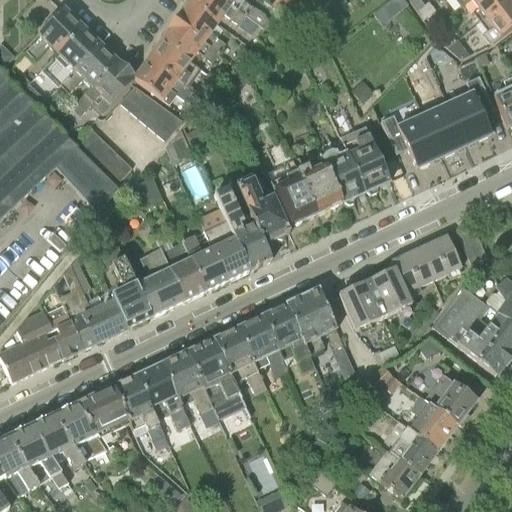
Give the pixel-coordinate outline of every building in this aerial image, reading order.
[(237,29),(245,19),(219,0),(193,0),(188,7),(217,27),(222,18),(237,29)] [(219,0),(245,19),(251,10),(237,0),(219,0)] [(281,16),(288,6),(279,0),(278,0),(272,9),(281,16)] [(424,8),(418,0),(415,0),(410,4),(416,14),(424,8)] [(473,0),(452,0),(461,11),(471,3),(471,2),(473,0)] [(480,26),(510,4),(506,0),(473,0),(471,2),(471,3),(477,11),(472,15),(480,26)] [(397,10),(391,3),(383,10),(389,17),(397,10)] [(429,4),(424,8),(416,14),(423,23),(436,13),(429,4)] [(480,26),(487,35),(482,38),(490,48),(511,31),(511,6),(510,4),(480,26)] [(209,37),(217,27),(188,7),(175,26),(218,56),(224,48),(209,37)] [(83,32),(62,12),(36,38),(39,41),(25,55),(34,64),(48,50),(57,58),(83,32)] [(210,67),(218,56),(175,26),(161,44),(189,64),(195,56),(210,67)] [(60,90),(101,50),(83,32),(57,58),(65,66),(50,80),(60,90)] [(456,45),(455,44),(449,35),(438,44),(447,52),(456,45)] [(456,45),(447,52),(460,62),(469,58),(457,42),(455,44),(456,45)] [(182,74),(189,64),(161,44),(148,63),(191,94),(197,85),(182,74)] [(118,67),(101,50),(60,90),(68,97),(83,83),(91,91),(92,92),(118,67)] [(475,61),(479,71),(489,66),(484,57),(475,61)] [(148,63),(136,80),(136,86),(161,104),(169,108),(176,99),(184,104),(191,94),(148,63)] [(131,79),(118,67),(92,92),(91,91),(70,112),(78,120),(99,99),(109,109),(131,86),(131,79)] [(228,82),(232,93),(249,86),(242,69),(228,82)] [(0,73),(0,196),(13,210),(55,172),(54,171),(76,151),(72,148),(0,76),(0,73)] [(493,100),(507,131),(511,128),(511,80),(511,78),(506,80),(508,84),(502,87),(506,94),(493,100)] [(466,150),(491,139),(482,120),(494,114),(479,81),(466,87),(471,98),(447,109),(466,150)] [(374,98),(361,83),(350,93),(363,108),(374,98)] [(44,103),(28,88),(23,93),(39,108),(44,103)] [(119,106),(128,114),(143,96),(134,90),(119,106)] [(137,122),(152,103),(143,96),(128,114),(137,122)] [(193,109),(198,102),(191,97),(186,104),(193,109)] [(137,122),(146,129),(162,110),(152,103),(137,122)] [(441,162),(466,150),(447,109),(422,120),(441,162)] [(146,129),(155,137),(172,117),(162,110),(146,129)] [(182,124),(172,117),(155,137),(164,145),(182,124)] [(398,130),(393,120),(380,125),(395,159),(407,153),(416,173),(441,162),(422,120),(398,130)] [(205,140),(201,130),(186,137),(192,150),(207,144),(205,140)] [(76,151),(81,156),(97,139),(88,131),(72,148),(76,151)] [(189,156),(180,135),(165,153),(171,164),(189,156)] [(105,147),(97,139),(81,156),(89,164),(105,147)] [(376,191),(389,185),(369,139),(343,150),(364,196),(366,195),(370,199),(376,196),(376,191)] [(114,156),(105,147),(89,164),(97,172),(114,156)] [(354,201),(364,196),(343,150),(342,151),(341,149),(318,160),(320,165),(321,164),(340,207),(344,205),(344,206),(345,207),(346,208),(347,208),(349,209),(350,209),(351,208),(352,208),(353,207),(353,206),(354,205),(354,203),(354,201)] [(118,192),(115,189),(105,180),(97,172),(89,164),(81,156),(76,151),(54,171),(55,172),(97,217),(118,192)] [(122,163),(114,156),(97,172),(105,180),(122,163)] [(122,163),(105,180),(115,189),(131,172),(122,163)] [(292,167),(315,218),(330,212),(334,211),(338,208),(340,207),(321,164),(320,165),(301,173),(297,165),(292,167)] [(301,225),(315,218),(292,167),(286,170),(289,178),(269,187),(289,230),(293,228),(298,228),(301,225)] [(152,181),(137,188),(146,210),(161,203),(152,181)] [(284,239),(288,237),(289,237),(269,192),(257,198),(250,181),(235,188),(235,189),(251,224),(254,229),(255,228),(264,249),(275,243),(276,247),(286,243),(284,239)] [(250,275),(271,264),(264,249),(255,228),(254,229),(251,224),(235,189),(213,199),(225,225),(226,224),(234,241),(250,275)] [(0,196),(0,222),(13,210),(0,196)] [(213,252),(228,285),(250,275),(234,241),(226,224),(225,225),(203,234),(212,253),(213,252)] [(471,228),(456,235),(471,268),(487,261),(471,228)] [(190,241),(181,245),(182,247),(183,246),(191,261),(206,295),(228,285),(213,252),(212,253),(201,258),(199,254),(200,254),(193,239),(190,241)] [(393,273),(338,298),(354,335),(410,309),(404,297),(461,271),(446,240),(390,265),(393,273)] [(136,289),(113,241),(97,248),(107,270),(112,268),(123,293),(111,299),(113,304),(114,304),(127,333),(151,322),(136,289)] [(158,249),(155,245),(150,248),(152,252),(153,255),(159,252),(158,249)] [(162,256),(184,306),(206,295),(191,261),(183,246),(182,247),(169,253),(162,256)] [(136,289),(151,322),(184,306),(162,256),(160,253),(153,257),(147,260),(156,279),(136,289)] [(498,269),(494,260),(487,263),(492,272),(498,269)] [(91,303),(86,292),(90,291),(76,263),(70,271),(86,305),(91,303)] [(81,319),(91,315),(86,305),(70,271),(63,279),(70,296),(58,302),(62,310),(83,354),(107,342),(101,330),(89,335),(81,319)] [(487,311),(511,330),(511,285),(506,281),(495,289),(498,293),(496,296),(491,297),(486,304),(487,311)] [(460,292),(432,331),(495,379),(503,368),(506,370),(511,362),(511,359),(511,356),(511,330),(487,311),(460,292)] [(343,347),(318,294),(287,309),(304,349),(308,358),(324,351),(320,341),(326,338),(332,352),(343,347)] [(102,309),(91,315),(81,319),(89,335),(101,330),(107,342),(127,333),(114,304),(113,304),(102,309)] [(313,371),(308,359),(308,358),(304,349),(287,309),(263,320),(282,364),(294,358),(302,377),(313,371)] [(62,310),(44,319),(48,327),(52,325),(56,333),(61,344),(55,347),(63,363),(83,354),(62,310)] [(431,310),(412,336),(419,342),(438,315),(431,310)] [(44,319),(42,316),(25,325),(27,330),(15,336),(21,348),(0,358),(0,364),(11,388),(43,373),(30,346),(48,337),(56,333),(52,325),(48,327),(44,319)] [(257,374),(268,368),(273,380),(286,374),(282,364),(263,320),(237,332),(254,367),(257,374)] [(265,394),(255,374),(257,374),(254,367),(237,332),(213,344),(233,387),(245,381),(254,399),(265,394)] [(30,346),(43,373),(63,363),(55,347),(61,344),(56,333),(48,337),(30,346)] [(428,343),(418,351),(426,362),(443,354),(428,343)] [(186,356),(208,403),(221,397),(236,426),(248,420),(232,387),(233,387),(213,344),(186,356)] [(394,349),(379,356),(384,367),(399,360),(394,349)] [(181,409),(191,404),(198,418),(211,411),(207,404),(208,403),(186,356),(161,368),(181,409)] [(150,410),(153,409),(159,420),(168,416),(176,434),(188,428),(180,410),(181,409),(161,368),(135,380),(150,410)] [(381,370),(362,389),(358,393),(370,405),(384,391),(392,396),(400,386),(381,370)] [(428,408),(456,430),(458,428),(460,429),(467,420),(465,418),(475,404),(442,379),(422,405),(427,408),(428,408)] [(132,434),(144,428),(152,445),(164,440),(149,411),(150,410),(135,380),(112,391),(129,428),(132,434)] [(328,448),(337,432),(358,394),(347,388),(327,419),(316,442),(328,448)] [(101,441),(129,428),(112,391),(78,407),(101,441)] [(93,459),(93,458),(105,453),(97,442),(101,441),(78,407),(52,419),(73,450),(82,465),(83,464),(93,459)] [(408,433),(437,455),(456,430),(428,408),(427,408),(408,433)] [(52,419),(29,430),(50,461),(61,455),(73,472),(84,466),(83,464),(82,465),(73,450),(52,419)] [(419,479),(437,455),(408,433),(398,425),(390,435),(398,441),(388,455),(419,479)] [(50,461),(29,430),(7,441),(36,483),(35,484),(39,488),(51,480),(58,491),(68,487),(49,461),(50,461)] [(7,441),(0,443),(0,476),(3,480),(2,480),(4,483),(17,477),(28,494),(39,488),(35,484),(36,483),(7,441)] [(386,454),(375,469),(368,478),(400,503),(409,491),(411,493),(419,483),(417,481),(419,479),(388,455),(386,454)] [(317,473),(308,485),(327,499),(336,487),(317,473)] [(359,487),(352,496),(363,505),(371,495),(359,487)] [(265,511),(279,511),(290,507),(285,493),(261,502),(265,511)] [(198,511),(185,500),(173,511),(198,511)]
